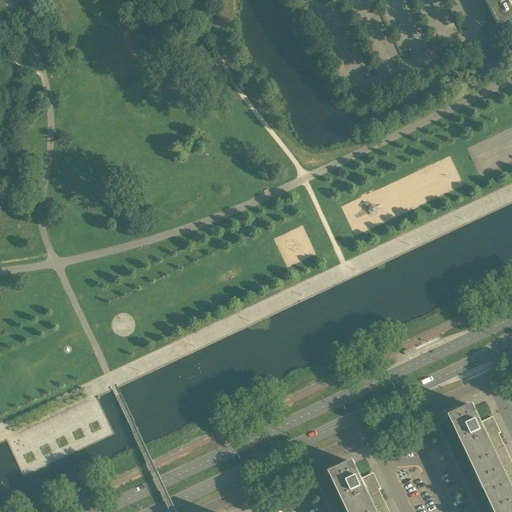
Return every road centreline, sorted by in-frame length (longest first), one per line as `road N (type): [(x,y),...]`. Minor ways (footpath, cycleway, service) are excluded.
road 1 (secondary): [(511,318),(99,511)]
road 2 (secondary): [(154,511),(511,344)]
road 3 (residential): [(247,490),(368,433)]
road 4 (residential): [(368,433),(486,381)]
